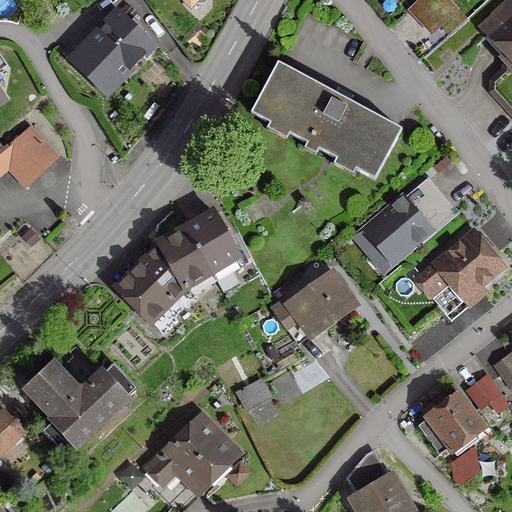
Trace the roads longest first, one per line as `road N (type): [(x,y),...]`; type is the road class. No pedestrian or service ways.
road 1 (residential): [(511,306),(324,474),(281,502)]
road 2 (tertiary): [(109,224),(170,147),(258,0)]
road 3 (residential): [(348,0),(511,206)]
road 4 (residential): [(0,35),(21,40),(78,126),(92,203),(109,224)]
road 5 (tertiary): [(0,330),(109,224)]
